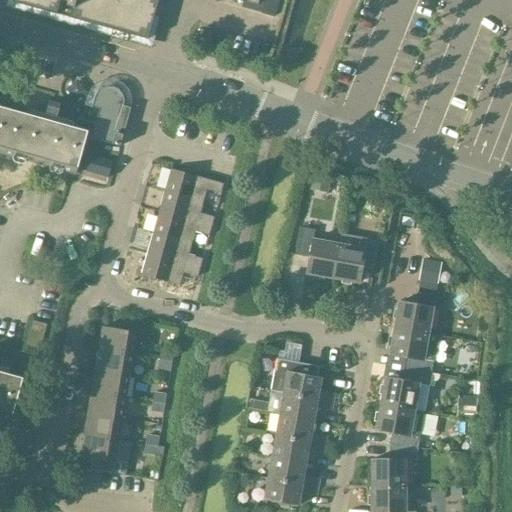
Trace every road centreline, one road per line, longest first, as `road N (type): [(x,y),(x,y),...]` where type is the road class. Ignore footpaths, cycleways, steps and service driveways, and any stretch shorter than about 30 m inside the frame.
road 1 (residential): [(335,511),(365,341),(283,324),(246,334),(99,290)]
road 2 (residential): [(511,196),(297,120)]
road 3 (residential): [(35,491),(78,303),(99,290)]
road 4 (residential): [(0,291),(19,220),(58,229),(76,196),(121,207)]
road 5 (residential): [(161,72),(0,25)]
road 6 (residential): [(297,120),(161,72)]
road 7 (residential): [(121,207),(161,72)]
road 8 (residential): [(297,120),(346,0)]
